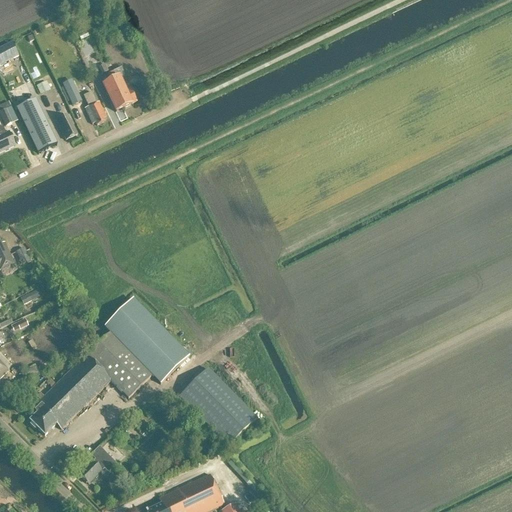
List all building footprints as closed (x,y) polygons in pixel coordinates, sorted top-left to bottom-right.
[(0,69),(19,59),(12,45),(0,51),(0,69)] [(108,73),(105,66),(99,69),(103,76),(108,73)] [(113,74),(107,77),(111,84),(116,81),(118,80),(119,82),(125,79),(121,70),(113,74)] [(35,88),(45,83),(43,79),(33,83),(35,88)] [(111,84),(103,87),(116,114),(131,107),(136,104),(130,93),(126,95),(119,82),(118,80),(111,84)] [(82,104),(72,82),(62,87),(72,108),(82,104)] [(45,83),(35,88),(38,94),(48,89),(45,83)] [(99,104),(96,105),(91,95),(83,98),(88,109),(85,111),(92,127),(95,125),(97,128),(105,124),(103,121),(106,120),(99,104)] [(35,103),(17,112),(38,155),(56,146),(35,103)] [(0,108),(0,114),(6,112),(11,110),(9,104),(0,108)] [(6,112),(0,114),(0,116),(6,129),(12,126),(6,112)] [(69,117),(56,124),(66,143),(77,137),(72,127),(73,126),(69,117)] [(0,155),(15,149),(9,134),(6,136),(2,128),(0,129),(0,155)] [(0,272),(14,266),(4,245),(2,247),(0,243),(0,272)] [(24,268),(30,265),(24,251),(17,254),(24,268)] [(24,308),(32,303),(28,297),(20,301),(24,308)] [(110,336),(109,336),(151,379),(152,378),(160,387),(189,359),(133,302),(104,330),(110,336)] [(11,328),(12,331),(18,328),(19,332),(20,333),(28,329),(25,322),(11,328)] [(128,402),(151,379),(109,336),(44,399),(40,395),(37,399),(41,403),(36,408),(39,410),(35,414),(37,416),(29,424),(31,425),(29,427),(34,432),(37,431),(44,439),(56,427),(61,432),(111,384),(128,402)] [(0,385),(0,384),(0,381),(8,373),(0,364),(0,385)] [(24,382),(38,375),(35,369),(21,376),(24,382)] [(178,400),(227,449),(228,450),(257,421),(207,371),(178,400)] [(108,475),(113,470),(101,457),(104,454),(99,449),(91,458),(95,462),(79,478),(88,487),(95,480),(96,481),(99,478),(98,477),(104,471),(108,475)] [(214,511),(224,507),(210,477),(159,502),(161,507),(150,511),(214,511)] [(260,506),(263,511),(268,509),(265,503),(260,506)]
